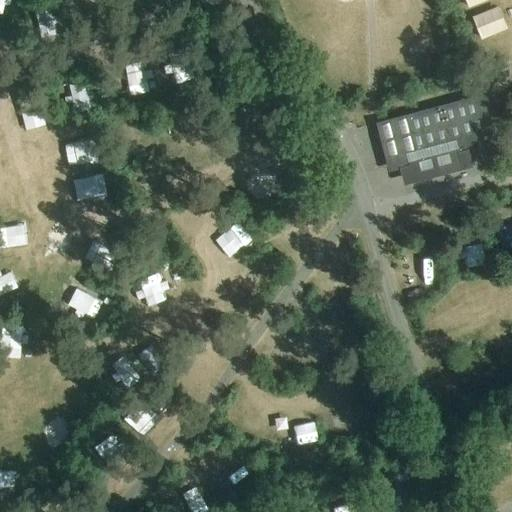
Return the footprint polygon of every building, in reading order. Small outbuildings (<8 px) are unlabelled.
[(511,48),(511,46),(501,30),(485,41),(497,59),(511,48)] [(466,149),(473,147),(472,142),(478,140),(476,133),(492,128),(483,93),(381,120),(391,155),(394,154),(396,162),(402,160),(404,165),(411,163),(414,178),(470,163),(466,149)] [(105,169),(78,177),(84,200),(112,193),(105,169)] [(0,225),(0,246),(30,244),(29,224),(0,225)] [(260,255),(246,267),(260,282),(274,270),(260,255)]
